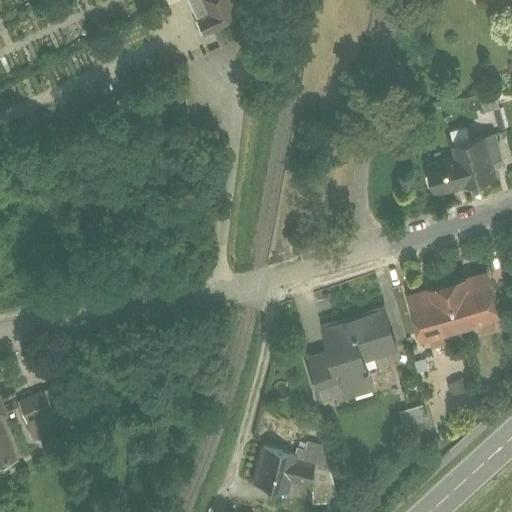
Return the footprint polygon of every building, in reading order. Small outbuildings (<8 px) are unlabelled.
[(184,0),(201,35),(240,18),(231,0),(184,0)] [(453,140),(475,133),(471,121),(449,127),(453,140)] [(436,191),(498,173),(493,157),(502,154),(494,128),(475,133),(453,140),(455,149),(426,157),(436,191)] [(490,263),(406,289),(420,336),(426,334),(429,344),(448,338),(445,329),(477,319),(480,329),(498,324),(494,314),(504,311),(490,263)] [(406,358),(386,298),(368,304),(369,307),(339,317),(338,313),(319,319),(327,344),(303,352),(316,393),(338,387),(341,397),(376,386),(371,369),(406,358)] [(43,389),(15,400),(31,441),(68,426),(54,388),(44,391),(43,389)] [(421,401),(400,408),(405,424),(427,417),(421,401)] [(0,463),(15,457),(0,417),(0,463)] [(294,455),(258,445),(247,485),(283,495),(286,483),(306,488),(312,465),(293,459),(294,455)]
